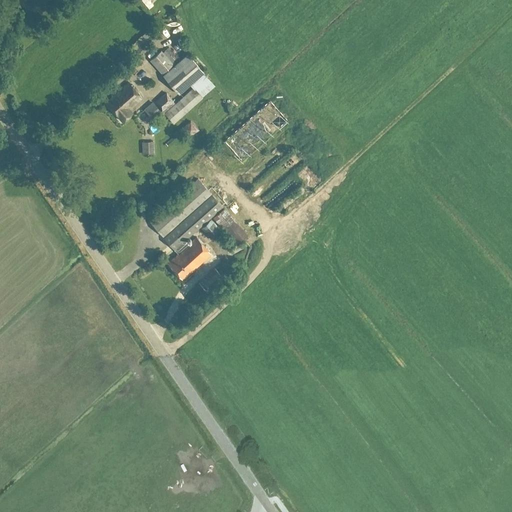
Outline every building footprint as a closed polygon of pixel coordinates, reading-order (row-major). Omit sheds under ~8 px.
[(141,54),(159,36),(150,27),(132,46),(141,54)] [(169,46),(162,52),(161,50),(150,60),(162,74),(173,64),(180,58),(169,46)] [(188,53),(163,75),(179,93),(204,71),(188,53)] [(106,101),(122,120),(132,112),(129,109),(142,98),(128,82),(106,101)] [(173,123),(203,97),(193,86),(164,112),(173,123)] [(170,101),(162,92),(153,100),(161,109),(170,101)] [(161,111),(153,101),(144,108),(152,118),(161,111)] [(263,107),(216,147),(234,167),(280,127),(263,107)] [(162,118),(154,121),(157,128),(165,124),(162,118)] [(196,128),(190,120),(182,127),(188,135),(196,128)] [(155,154),(154,141),(142,141),(143,154),(155,154)] [(208,149),(199,159),(208,168),(218,157),(208,149)] [(196,237),(188,244),(184,240),(223,207),(212,194),(198,178),(149,221),(164,237),(163,238),(178,254),(168,262),(183,279),(211,254),(196,237)] [(214,267),(198,282),(209,294),(225,279),(214,267)]
